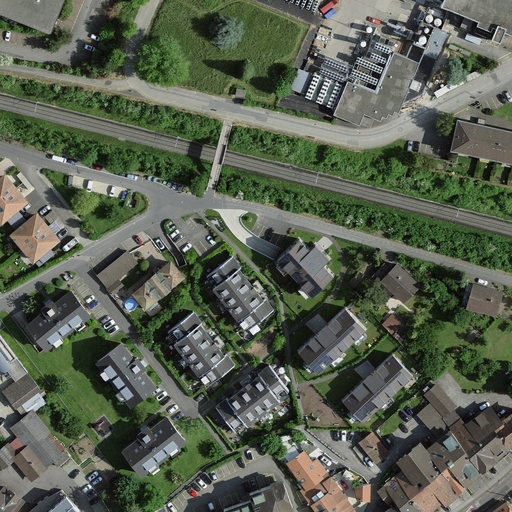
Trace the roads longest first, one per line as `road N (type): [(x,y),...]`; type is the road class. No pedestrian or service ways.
road 1 (residential): [(208,202),(511,283)]
road 2 (residential): [(231,112),(371,140),(511,71)]
road 3 (residential): [(171,209),(0,306)]
road 4 (residential): [(151,0),(131,47),(135,79),(161,95),(231,112)]
road 5 (residential): [(0,149),(150,189),(171,209)]
road 6 (residential): [(368,511),(369,477),(302,427)]
